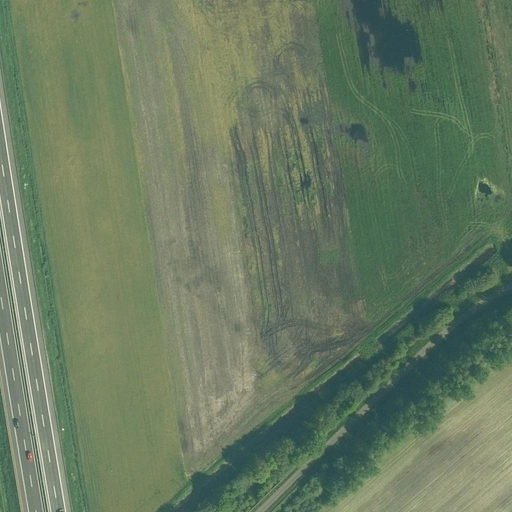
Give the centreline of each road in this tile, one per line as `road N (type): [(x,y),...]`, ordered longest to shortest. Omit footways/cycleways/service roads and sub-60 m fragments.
road 1 (motorway): [(57,511),(0,152)]
road 2 (track): [(511,284),(464,314),(258,511)]
road 3 (motorway): [(0,294),(35,511)]
